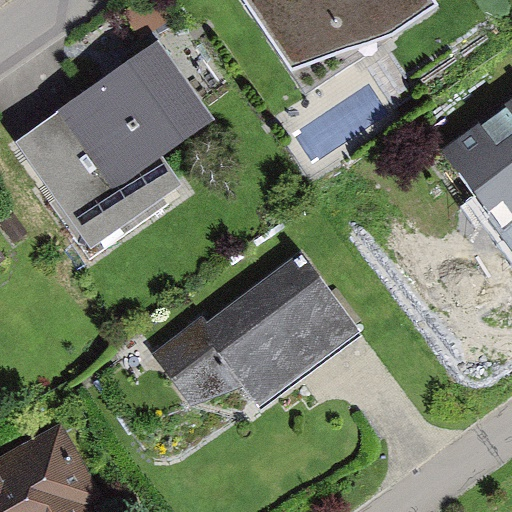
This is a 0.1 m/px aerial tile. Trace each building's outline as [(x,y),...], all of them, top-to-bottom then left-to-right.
[(255,0),(221,0),(238,23),(260,7),(255,0)] [(306,0),(347,58),(428,0),(306,0)] [(170,50),(23,151),(80,235),(228,134),(170,50)] [(511,116),(455,159),(504,225),(511,218),(511,116)] [(0,246),(0,275),(14,266),(0,246)] [(214,322),(170,354),(219,420),(260,390),(275,411),(373,339),(317,262),(221,332),(214,322)] [(85,511),(65,473),(0,508),(0,511),(85,511)]
